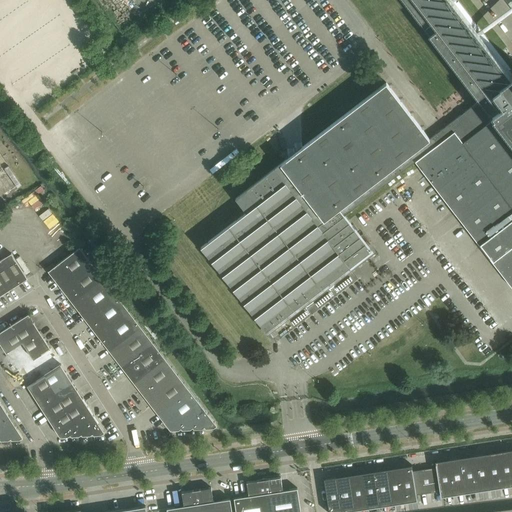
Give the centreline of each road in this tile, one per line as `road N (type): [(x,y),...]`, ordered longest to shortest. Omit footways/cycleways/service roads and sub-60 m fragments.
road 1 (residential): [(34,292),(132,440),(138,476)]
road 2 (tertiary): [(300,449),(511,415)]
road 3 (unknown): [(292,371),(282,362),(284,350),(402,260)]
road 4 (tertiary): [(138,476),(300,449)]
road 5 (unclassified): [(434,126),(341,0)]
road 6 (unknown): [(28,264),(9,226),(15,214),(34,206),(55,221),(41,255)]
road 7 (unknown): [(301,106),(217,3)]
road 8 (residential): [(52,488),(45,443),(0,374)]
